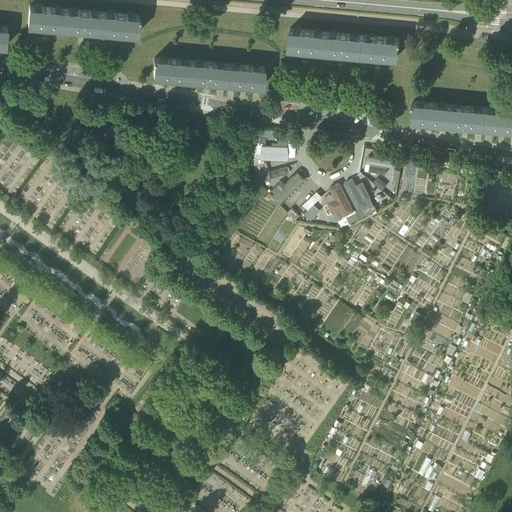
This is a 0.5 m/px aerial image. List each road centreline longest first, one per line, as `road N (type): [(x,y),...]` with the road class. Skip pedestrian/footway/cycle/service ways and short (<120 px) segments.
road 1 (residential): [(0,72),(511,157)]
road 2 (secondary): [(450,11),(319,0)]
